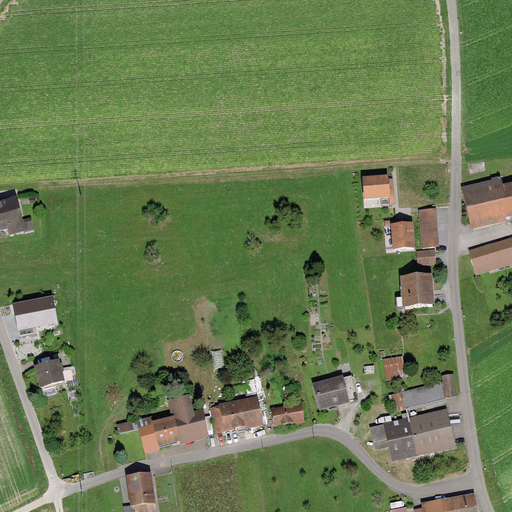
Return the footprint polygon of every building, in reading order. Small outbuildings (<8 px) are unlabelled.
[(389,175),(363,177),(364,199),(390,197),(390,204),(395,204),(394,188),(394,178),(389,179),(389,175)] [(493,180),(463,187),(472,230),(507,221),(506,218),(511,216),(511,183),(502,186),(500,177),(492,178),(493,180)] [(16,197),(0,201),(0,231),(9,229),(11,236),(33,229),(31,223),(24,225),(16,197)] [(439,247),(436,209),(419,210),(422,248),(439,247)] [(404,220),(385,222),(385,226),(391,226),(392,249),(415,248),(413,223),(410,223),(410,220),(404,220)] [(511,238),(469,251),(476,276),(511,265),(511,238)] [(435,250),(417,252),(418,265),(436,264),(435,250)] [(432,275),(401,278),(403,298),(396,299),(397,311),(406,310),(405,308),(435,306),(432,275)] [(52,298),(13,306),(20,338),(36,335),(35,331),(58,326),(52,298)] [(403,356),(383,360),(386,381),(406,378),(403,356)] [(65,381),(59,360),(34,367),(40,389),(42,388),(44,396),(57,393),(55,384),(65,381)] [(454,375),(443,377),(443,382),(445,397),(456,396),(454,375)] [(343,376),(313,383),(320,411),(342,405),(350,403),(349,401),(357,399),(351,377),(344,379),(343,376)] [(443,382),(389,396),(394,413),(407,409),(408,412),(446,401),(445,397),(443,382)] [(181,444),(210,437),(203,408),(194,410),(190,394),(168,400),(172,417),(154,421),(153,416),(118,425),(120,433),(141,428),(147,453),(159,449),(159,447),(175,442),(180,441),(181,444)] [(258,397),(210,409),(216,434),(244,427),(244,429),(264,424),(258,397)] [(294,406),(272,409),(274,426),(296,423),(296,425),(305,424),(301,402),(293,403),(294,406)] [(390,447),(393,462),(456,447),(447,409),(432,413),(384,424),(384,425),(370,428),(375,450),(390,447)] [(124,511),(155,511),(154,500),(151,473),(128,476),(132,506),(124,507),(124,511)] [(477,511),(474,493),(429,501),(430,511),(477,511)]
